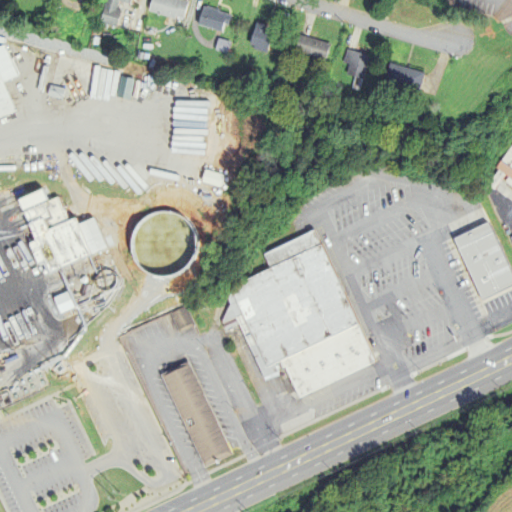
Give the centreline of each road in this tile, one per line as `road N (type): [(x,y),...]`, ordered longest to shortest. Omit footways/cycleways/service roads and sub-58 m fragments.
road 1 (primary): [(265,476),(511,356)]
road 2 (residential): [(291,0),(454,41)]
